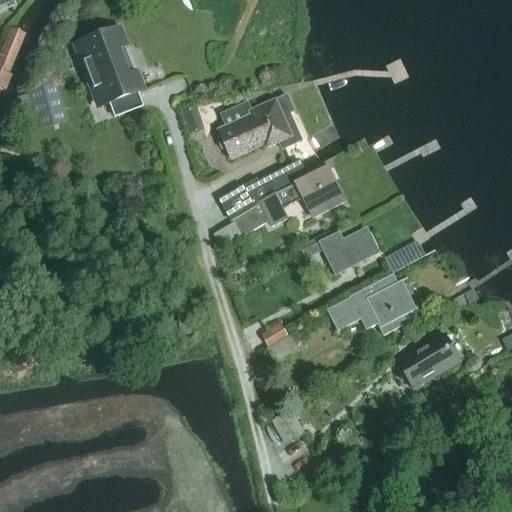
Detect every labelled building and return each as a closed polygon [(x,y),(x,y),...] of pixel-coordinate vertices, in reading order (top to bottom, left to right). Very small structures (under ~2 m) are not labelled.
[(10,29),(0,52),(0,94),(2,91),(5,92),(12,76),(8,75),(25,36),(10,29)] [(100,108),(108,105),(113,118),(141,108),(136,94),(141,92),(134,74),(133,75),(123,49),(125,49),(118,31),(77,47),(100,108)] [(25,113),(31,133),(65,123),(55,87),(28,95),(33,110),(25,113)] [(291,116),(296,114),(288,97),(252,113),(248,104),(221,117),(226,129),(218,132),(232,164),(264,149),(266,153),(280,147),(282,153),(303,144),(291,116)] [(205,132),(198,110),(182,115),(188,137),(205,132)] [(330,188),(337,184),(330,171),(311,181),(300,161),(260,183),(258,181),(219,202),(233,224),(234,223),(245,240),(270,224),(272,229),(288,221),(282,210),(304,199),(314,221),(340,208),(330,188)] [(320,244),(302,253),(307,262),(324,253),(336,276),(369,259),(358,239),(345,244),(341,236),(321,246),(320,244)] [(362,323),(368,333),(379,328),(384,339),(412,324),(409,317),(414,315),(394,277),(350,300),(351,302),(328,314),(339,334),(362,323)] [(281,326),(261,337),(269,350),(288,338),(281,326)] [(292,337),(266,352),(276,368),(301,353),(292,337)] [(446,338),(399,367),(414,391),(461,362),(446,338)] [(272,424),(285,448),(306,436),(292,412),(272,424)]
